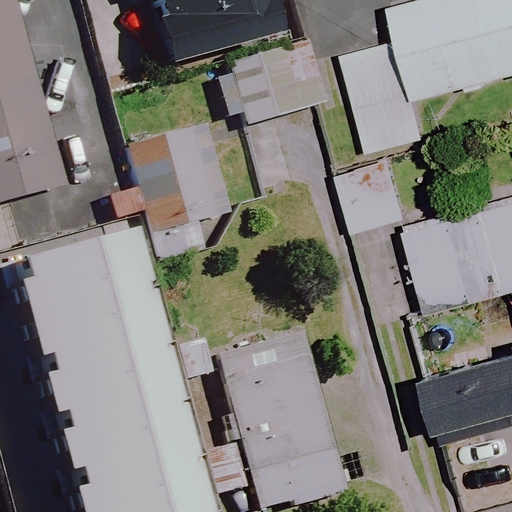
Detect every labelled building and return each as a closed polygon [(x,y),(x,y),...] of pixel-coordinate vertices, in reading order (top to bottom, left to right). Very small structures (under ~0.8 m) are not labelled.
[(0,0),(0,43),(16,39),(4,0),(0,0)] [(511,77),(511,0),(424,0),(387,10),(395,39),(342,53),(367,144),(413,131),(406,106),(511,77)] [(16,39),(0,43),(0,205),(58,189),(16,39)] [(318,111),(301,46),(220,66),(236,131),(318,111)] [(217,222),(196,135),(122,153),(150,266),(199,254),(193,228),(217,222)] [(405,223),(395,173),(340,185),(350,234),(405,223)] [(511,291),(511,199),(402,229),(425,315),(511,291)] [(0,367),(131,333),(111,258),(0,286),(0,367)] [(275,511),(337,495),(293,338),(207,362),(232,449),(200,457),(212,500),(243,491),(249,511),(275,511)] [(511,413),(511,351),(420,374),(434,432),(511,413)] [(181,511),(149,406),(72,430),(97,511),(181,511)]
